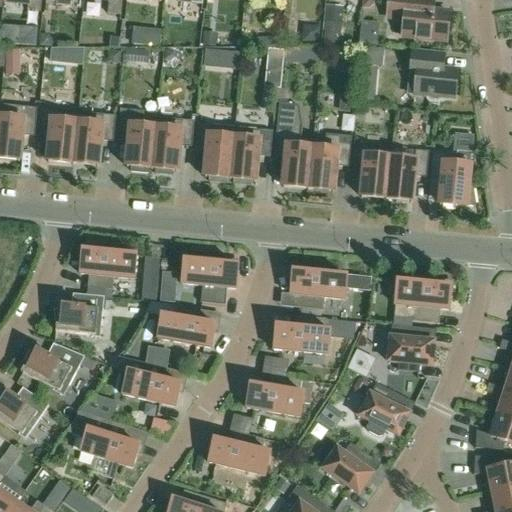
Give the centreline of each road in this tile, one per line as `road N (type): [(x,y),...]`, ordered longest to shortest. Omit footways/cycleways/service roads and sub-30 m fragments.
road 1 (residential): [(132,511),(205,409),(256,308),(272,233)]
road 2 (residential): [(411,462),(469,324),(481,252)]
road 3 (residential): [(482,0),(511,220)]
road 4 (unclassified): [(272,233),(60,212)]
road 5 (unclassified): [(481,252),(272,233)]
road 6 (residential): [(60,212),(42,291),(0,351)]
